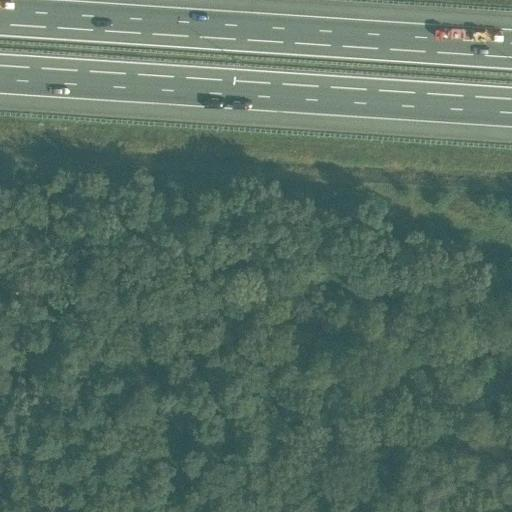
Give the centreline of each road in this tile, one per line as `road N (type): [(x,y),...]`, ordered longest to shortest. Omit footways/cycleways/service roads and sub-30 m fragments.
road 1 (motorway): [(511,48),(0,14)]
road 2 (motorway): [(0,72),(511,106)]
